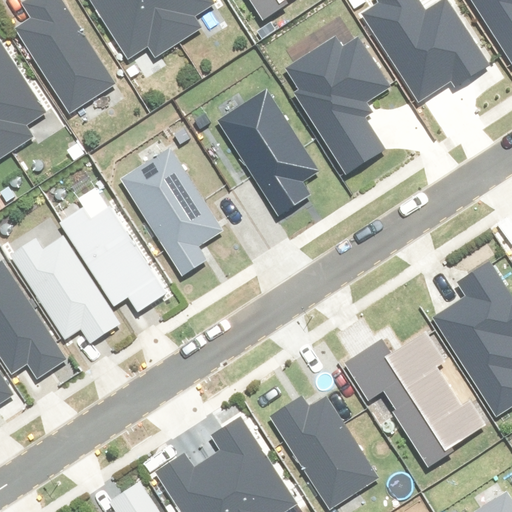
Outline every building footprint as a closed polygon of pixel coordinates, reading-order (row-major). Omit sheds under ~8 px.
[(65,0),(34,0),(27,5),(30,10),(23,14),(29,25),(19,31),(80,128),(127,98),(65,0)] [(217,10),(210,0),(91,0),(133,67),(152,55),(156,62),(202,34),(196,23),(217,10)] [(250,0),(266,25),(305,0),(250,0)] [(379,0),(383,5),(362,19),(415,100),(452,77),(456,84),(488,64),(449,4),(430,17),(418,0),(379,0)] [(511,0),(470,0),(511,64),(511,0)] [(0,174),(51,143),(41,127),(56,118),(0,28),(0,174)] [(319,49),(286,70),(300,92),(295,96),(345,173),(382,149),(354,107),(388,85),(361,43),(342,55),(336,46),(323,55),(319,49)] [(318,178),(264,95),(217,126),(280,223),(314,201),(304,186),(318,178)] [(226,235),(174,153),(125,184),(186,279),(210,264),(201,251),(226,235)] [(95,227),(85,212),(63,227),(105,288),(115,302),(128,292),(141,312),(168,294),(113,215),(95,227)] [(29,270),(65,326),(102,339),(120,328),(66,246),(47,258),(38,243),(19,256),(29,270)] [(67,359),(4,266),(0,268),(0,346),(17,370),(32,360),(43,376),(67,359)] [(511,295),(493,269),(463,290),(470,300),(441,321),(508,414),(511,411),(511,295)] [(371,410),(386,401),(433,474),(496,433),(471,394),(463,399),(448,376),(456,371),(430,331),(395,353),(389,344),(347,372),(371,410)] [(0,397),(10,391),(0,376),(0,397)] [(336,511),(382,486),(330,398),(311,409),(307,402),(275,420),(328,511),(336,511)] [(205,460),(238,511),(283,511),(291,507),(238,423),(213,439),(220,451),(205,460)] [(238,511),(205,461),(194,467),(185,454),(157,473),(181,511),(238,511)] [(154,511),(138,487),(113,503),(118,511),(154,511)] [(511,511),(511,504),(507,496),(481,511),(511,511)]
